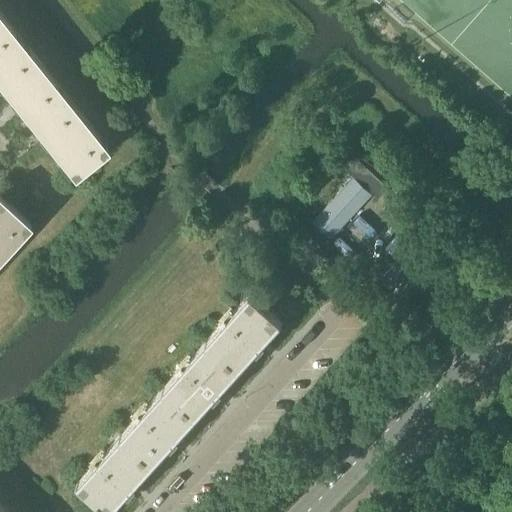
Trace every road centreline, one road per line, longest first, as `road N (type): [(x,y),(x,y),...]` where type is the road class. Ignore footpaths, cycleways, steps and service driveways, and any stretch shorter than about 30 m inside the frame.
road 1 (tertiary): [(310,511),(511,303)]
road 2 (residential): [(154,511),(341,306)]
